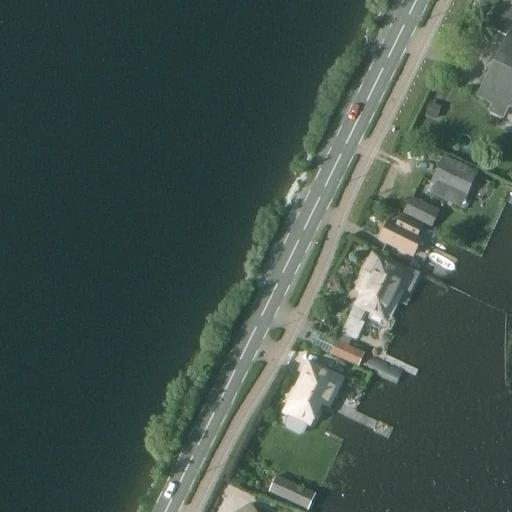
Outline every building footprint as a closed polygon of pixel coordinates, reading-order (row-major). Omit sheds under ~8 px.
[(511,8),(511,0),(499,0),(498,3),(501,4),(511,8)] [(511,9),(501,4),(489,28),(511,38),(511,45),(498,75),(492,72),(479,97),(494,104),(491,111),(503,117),(509,105),(511,106),(511,9)] [(435,120),(440,108),(430,104),(424,116),(435,120)] [(444,158),(432,183),(466,198),(478,172),(444,158)] [(403,214),(432,229),(440,211),(412,197),(403,214)] [(390,222),(380,241),(412,257),(422,238),(416,236),(420,227),(402,218),(398,226),(390,222)] [(356,303),(349,315),(362,321),(368,309),(384,317),(400,286),(405,289),(410,291),(413,286),(415,282),(419,274),(416,273),(374,252),(365,270),(367,271),(360,285),(367,289),(367,290),(364,295),(359,304),(356,303)] [(349,315),(340,334),(356,343),(366,324),(362,321),(349,315)] [(359,366),(364,354),(338,342),(332,354),(359,366)] [(333,394),(340,380),(311,366),(289,412),(292,413),(286,425),(288,429),(300,435),(304,434),(310,422),(313,424),(329,392),(333,394)] [(311,508),(318,493),(279,475),(273,490),(311,508)]
